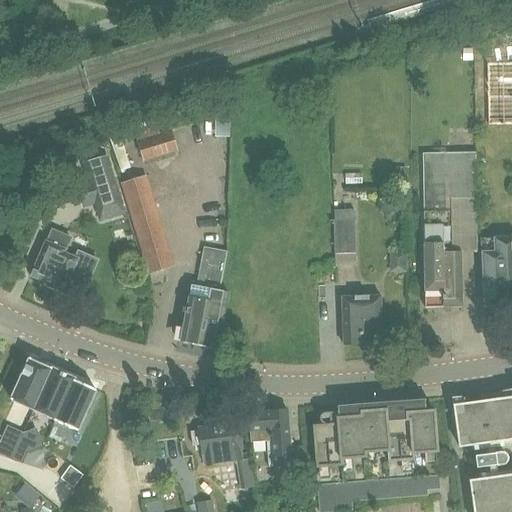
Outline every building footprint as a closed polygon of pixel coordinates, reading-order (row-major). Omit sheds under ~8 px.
[(511,58),(486,60),(488,124),(511,123),(511,58)] [(143,132),(133,135),(142,163),(175,153),(169,132),(156,136),(153,127),(143,130),(143,132)] [(450,200),(476,199),(475,154),(423,155),(425,245),(423,245),(425,309),(462,308),(461,253),(451,254),(450,200)] [(78,186),(83,206),(95,202),(96,207),(119,200),(118,195),(107,159),(84,166),(89,183),(78,186)] [(173,268),(145,177),(122,184),(150,274),(173,268)] [(356,266),(354,210),(334,211),(336,267),(356,266)] [(47,288),(63,295),(70,278),(87,284),(96,262),(77,254),(75,260),(64,255),(70,239),(51,232),(46,244),(45,243),(30,278),(48,286),(47,288)] [(484,307),(511,305),(511,237),(480,239),(484,307)] [(191,286),(183,329),(179,329),(177,341),(181,341),(181,343),(218,350),(228,293),(220,292),(227,252),(204,248),(196,287),(191,286)] [(341,299),(343,346),(382,345),(380,297),(341,299)] [(22,375),(10,400),(33,410),(52,369),(29,359),(26,366),(26,365),(21,375),(22,375)] [(52,369),(33,410),(54,420),(54,421),(55,422),(74,381),(75,379),(52,369)] [(74,381),(55,422),(77,432),(96,390),(74,381)] [(511,389),(497,392),(497,394),(480,396),(481,403),(453,407),(459,448),(511,440),(511,389)] [(342,466),(342,460),(366,459),(366,455),(387,453),(388,463),(414,461),(414,455),(438,453),(435,412),(425,413),(424,402),(426,402),(426,401),(405,402),(405,401),(403,401),(404,416),(406,416),(406,420),(387,421),(387,410),(361,412),(361,417),(337,419),(337,425),(313,426),(316,468),(342,466)] [(250,433),(251,443),(266,442),(269,468),(292,466),(287,410),(269,412),(248,414),(250,433)] [(199,432),(191,433),(193,447),(201,446),(202,455),(204,455),(206,467),(239,462),(242,462),(241,455),(241,449),(242,449),(238,423),(198,429),(199,432)] [(22,436),(11,460),(20,463),(26,452),(22,436)] [(1,441),(0,444),(0,454),(11,459),(16,448),(1,441)] [(502,454),(500,454),(475,458),(476,469),(502,466),(503,465),(504,465),(505,464),(506,463),(507,462),(507,461),(507,460),(507,458),(507,457),(506,456),(505,455),(504,455),(503,454),(502,454)] [(70,466),(61,479),(74,488),(83,475),(70,466)] [(319,511),(338,511),(352,511),(352,502),(428,496),(427,491),(440,490),(439,476),(318,485),(319,511)] [(473,511),(511,511),(511,476),(469,482),(473,511)]
